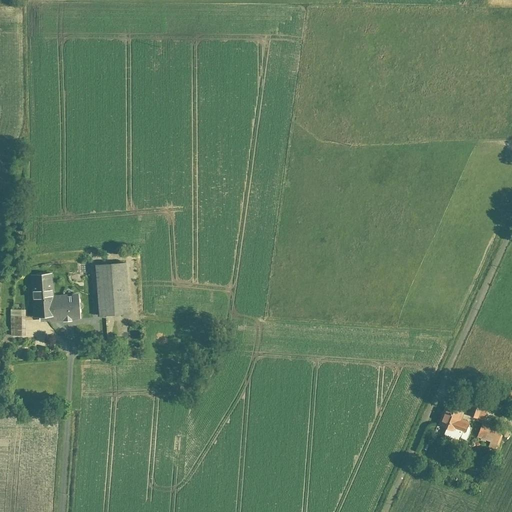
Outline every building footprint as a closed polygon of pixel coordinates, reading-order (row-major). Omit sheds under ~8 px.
[(92,267),(96,319),(128,317),(124,265),(92,267)] [(35,302),(36,324),(81,322),(80,296),(52,298),(51,275),(27,276),(29,302),(35,302)] [(11,336),(25,335),(24,312),(10,313),(11,336)] [(487,387),(488,399),(499,398),(498,387),(487,387)] [(473,402),(466,418),(478,423),(485,406),(473,402)] [(454,436),(456,431),(465,435),(469,425),(460,421),(463,415),(446,408),(437,429),(454,436)]
